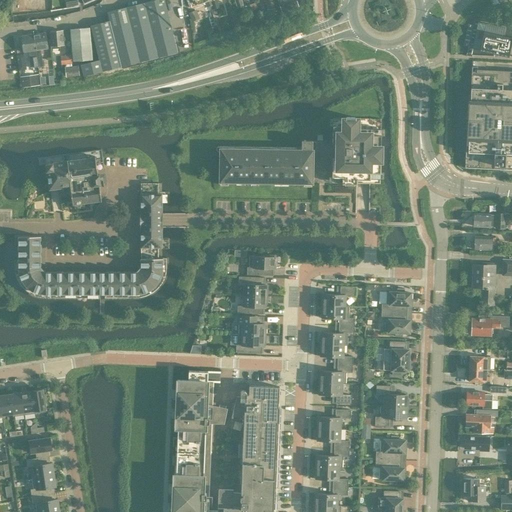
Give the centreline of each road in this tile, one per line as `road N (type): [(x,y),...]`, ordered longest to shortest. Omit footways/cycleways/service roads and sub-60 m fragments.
road 1 (residential): [(370,272),(371,224),(161,221)]
road 2 (residential): [(301,364),(105,359),(58,366)]
road 3 (primary): [(127,93),(171,90),(361,34)]
road 4 (primary): [(352,11),(127,93)]
road 5 (residential): [(431,511),(440,274)]
road 6 (residential): [(301,364),(306,270),(370,272)]
road 7 (residential): [(133,225),(133,263),(48,263),(48,228)]
road 8 (residential): [(295,511),(301,364)]
road 9 (residential): [(81,511),(58,366)]
road 10 (residential): [(0,31),(131,0)]
road 11 (primary): [(0,108),(127,93)]
